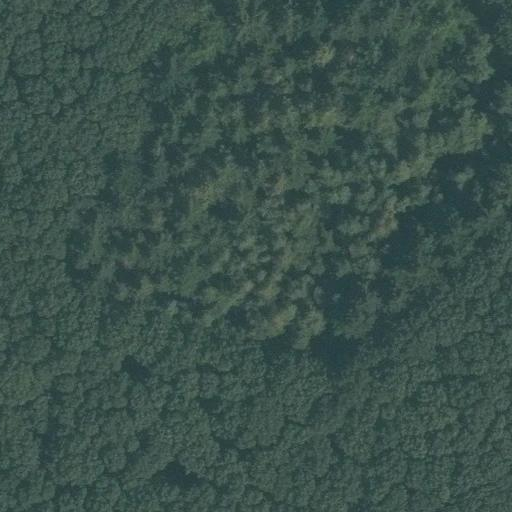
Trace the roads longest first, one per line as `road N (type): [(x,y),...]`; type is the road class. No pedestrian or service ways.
road 1 (track): [(0,235),(334,372)]
road 2 (track): [(334,372),(511,198)]
road 3 (track): [(334,372),(188,511)]
road 4 (track): [(334,372),(511,446)]
